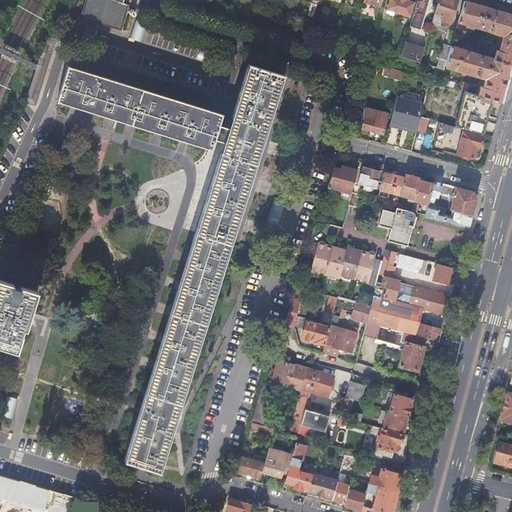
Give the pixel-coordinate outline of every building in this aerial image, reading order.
[(124,2),(115,0),(87,0),(83,16),(121,27),(127,8),(129,10),(129,11),(130,12),(130,13),(130,14),(131,14),(132,14),(132,15),(133,15),(133,14),(134,14),(135,13),(135,12),(135,11),(135,10),(134,9),(133,9),(131,8),(128,4),(124,2)] [(390,0),(387,9),(410,16),(415,3),(407,0),(406,0),(390,0)] [(417,0),(410,26),(420,29),(429,0),(417,0)] [(438,0),(435,13),(431,25),(440,27),(442,20),(451,23),(457,0),(438,0)] [(511,14),(478,5),(465,0),(459,21),(466,23),(466,25),(474,27),(475,26),(504,35),(503,39),(498,37),(494,51),(495,52),(493,59),(451,46),(445,65),(482,77),(482,76),(486,78),(484,87),(481,87),(479,95),(492,99),(502,102),(507,83),(511,64),(511,14)] [(281,15),(280,18),(286,20),(285,22),(290,24),(291,18),(281,15)] [(137,20),(132,37),(144,40),(149,23),(137,20)] [(462,29),(456,28),(454,38),(459,39),(462,29)] [(405,42),(401,56),(421,62),(425,48),(405,42)] [(445,43),(438,67),(444,69),(445,65),(451,46),(445,43)] [(227,143),(224,153),(221,152),(217,167),(190,250),(165,330),(142,406),(141,406),(137,419),(136,419),(124,460),(161,471),(173,431),(175,424),(262,146),(284,75),(249,64),(233,117),(235,118),(231,128),(220,125),(222,117),(223,114),(91,73),(68,65),(57,101),(212,150),(213,148),(215,139),(227,143)] [(392,69),(383,66),(380,73),(390,76),(392,69)] [(463,82),(461,89),(466,91),(468,91),(469,87),(470,84),(463,82)] [(421,100),(423,95),(400,89),(399,94),(421,100)] [(465,128),(482,133),(487,115),(492,99),(479,95),(468,91),(466,91),(457,126),(465,128)] [(390,123),(418,130),(421,116),(425,103),(421,102),(416,101),(411,99),(410,102),(397,98),(390,123)] [(388,113),(379,111),(378,115),(367,111),(365,117),(366,117),(363,128),(373,131),(383,134),(388,113)] [(421,116),(418,130),(425,132),(429,118),(421,116)] [(465,132),(465,128),(457,126),(442,122),(435,147),(453,152),(474,158),(477,146),(479,146),(480,141),(482,136),(465,132)] [(418,130),(390,123),(390,126),(417,133),(418,130)] [(341,170),(334,168),(328,186),(352,192),(352,191),(357,170),(350,168),(343,166),(341,170)] [(372,170),(363,167),(359,184),(376,188),(380,172),(372,170)] [(404,178),(384,172),(382,181),(379,189),(381,190),(379,196),(387,198),(389,192),(400,195),(404,178)] [(406,173),(404,178),(400,195),(414,199),(419,179),(420,177),(413,175),(406,173)] [(426,181),(419,179),(414,199),(413,201),(428,205),(429,200),(434,183),(426,181)] [(442,183),(434,181),(434,183),(429,200),(432,200),(434,196),(438,197),(442,183)] [(472,191),(442,183),(438,197),(438,198),(445,200),(446,196),(453,198),(453,195),(455,196),(451,209),(472,215),(475,202),(477,197),(472,191)] [(352,191),(352,192),(351,195),(348,205),(355,207),(359,193),(352,191)] [(275,197),(269,220),(280,223),(286,200),(275,197)] [(439,208),(428,205),(425,215),(426,215),(436,217),(469,226),(470,221),(472,215),(451,209),(450,213),(452,213),(451,216),(441,213),(441,215),(437,215),(439,208)] [(411,211),(396,207),(395,212),(391,228),(388,239),(388,240),(407,246),(412,227),(413,226),(409,225),(410,222),(411,220),(412,220),(413,219),(414,219),(414,218),(415,218),(415,217),(415,216),(415,215),(415,214),(415,213),(414,213),(414,212),(413,212),(411,211)] [(391,228),(395,212),(383,209),(378,225),(391,228)] [(321,218),(320,221),(342,227),(342,224),(321,218)] [(317,247),(310,245),(308,252),(313,253),(329,257),(332,247),(325,245),(318,243),(317,247)] [(332,247),(329,257),(344,261),(347,247),(346,250),(339,248),(332,247)] [(347,247),(344,261),(347,262),(344,275),(351,277),(354,277),(361,251),(354,249),(347,247)] [(388,264),(392,251),(385,249),(382,261),(380,271),(379,273),(392,276),(395,265),(388,264)] [(361,251),(354,277),(368,281),(367,284),(376,286),(376,285),(376,283),(379,273),(380,271),(382,261),(374,259),(375,255),(368,253),(361,251)] [(313,253),(308,252),(302,270),(308,271),(313,253)] [(329,257),(313,253),(308,271),(311,272),(311,269),(325,273),(329,257)] [(424,271),(427,261),(400,254),(397,264),(424,271)] [(344,261),(329,257),(325,273),(328,274),(336,276),(339,277),(340,274),(344,261)] [(448,283),(452,267),(437,263),(433,279),(440,280),(448,283)] [(447,309),(450,296),(406,284),(401,302),(394,300),(399,280),(384,276),(382,284),(384,285),(384,287),(376,285),(376,286),(371,304),(366,322),(374,324),(379,325),(411,333),(425,337),(438,341),(441,329),(418,323),(422,308),(438,312),(438,315),(445,316),(447,309)] [(18,347),(18,349),(18,350),(24,332),(25,327),(28,328),(28,327),(24,326),(30,308),(30,307),(36,290),(40,291),(40,290),(23,285),(22,287),(15,284),(15,283),(0,277),(0,278),(2,279),(0,284),(0,341),(18,347)] [(417,283),(425,285),(426,279),(419,277),(417,283)] [(24,326),(28,327),(34,309),(40,291),(36,290),(30,308),(24,326)] [(338,298),(331,296),(326,314),(329,315),(327,323),(331,323),(333,315),(338,298)] [(293,299),(285,323),(294,326),(295,325),(297,315),(301,302),(293,299)] [(371,304),(356,300),(351,318),(366,322),(371,304)] [(305,317),(297,315),(295,325),(305,328),(307,322),(304,321),(305,317)] [(330,325),(330,327),(325,343),(332,345),(331,346),(342,349),(352,351),(357,333),(337,327),(340,317),(333,315),(331,323),(330,325)] [(307,321),(307,322),(305,328),(302,338),(314,341),(325,344),(325,343),(330,327),(307,321)] [(374,324),(366,322),(363,335),(376,338),(379,325),(374,324)] [(422,346),(425,337),(411,333),(379,325),(376,338),(399,344),(398,348),(404,349),(399,364),(406,366),(418,370),(422,356),(424,347),(422,346)] [(0,342),(0,343),(18,349),(18,347),(0,341),(0,342)] [(301,390),(307,368),(292,364),(278,360),(276,367),(273,366),(272,371),(274,372),(271,382),(301,390)] [(320,372),(307,368),(301,390),(291,424),(289,430),(298,433),(310,390),(329,395),(334,375),(320,372)] [(365,385),(350,381),(345,398),(350,399),(360,402),(365,385)] [(272,385),(264,382),(253,420),(289,430),(291,424),(264,416),(272,385)] [(511,384),(510,384),(500,422),(511,424),(511,384)] [(389,410),(408,415),(412,403),(413,399),(394,393),(389,410)] [(350,399),(345,398),(340,416),(345,417),(361,422),(362,416),(349,412),(351,405),(348,405),(350,399)] [(406,423),(408,415),(389,410),(388,410),(388,411),(382,410),(380,418),(383,419),(382,422),(384,423),(384,425),(404,431),(406,423)] [(275,429),(252,423),(250,429),(273,436),(275,429)] [(400,444),(403,433),(383,428),(375,453),(392,458),(394,452),(397,443),(400,444)] [(293,455),(292,456),(288,470),(287,474),(285,483),(288,484),(286,491),(293,493),(294,489),(303,491),(304,489),(308,490),(313,475),(299,471),(306,446),(296,444),(293,455)] [(511,468),(511,447),(499,444),(494,463),(511,468)] [(269,448),(264,464),(262,472),(270,474),(278,477),(282,478),(283,473),(287,474),(288,470),(292,456),(293,455),(269,448)] [(353,478),(359,458),(344,455),(339,474),(346,476),(352,477),(353,478)] [(264,464),(241,456),(237,471),(248,475),(260,479),(262,472),(264,464)] [(400,483),(403,475),(381,469),(379,477),(371,475),(369,482),(398,490),(400,483)] [(331,499),(336,482),(337,480),(313,473),(313,475),(308,490),(308,493),(319,496),(331,499)] [(0,474),(0,499),(46,511),(52,488),(0,474)] [(348,489),(349,486),(336,482),(331,499),(338,501),(344,503),(348,489)] [(392,511),(395,503),(398,490),(369,482),(368,482),(365,492),(377,495),(375,500),(373,499),(372,503),(374,504),(373,509),(361,505),(360,510),(366,511),(392,511)] [(352,508),(360,510),(361,505),(364,494),(348,489),(344,503),(343,505),(352,508)] [(250,511),(252,507),(241,504),(230,501),(226,511),(250,511)]
